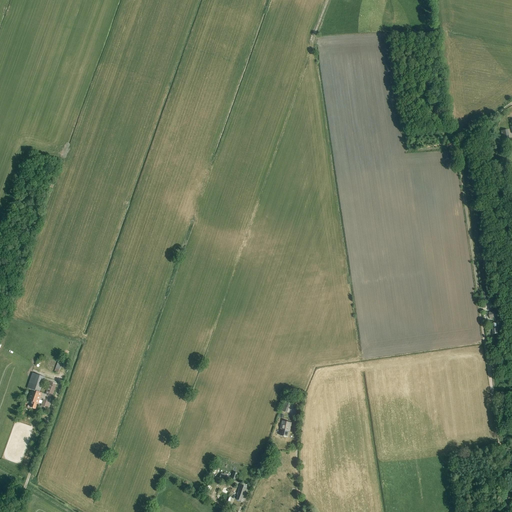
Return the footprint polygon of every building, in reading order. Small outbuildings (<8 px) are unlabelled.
[(503,143),(510,142),(507,130),(501,131),(503,143)] [(496,323),(492,323),(493,334),(498,334),(498,330),(502,330),(502,328),(502,325),(501,325),(501,319),(495,319),(496,323)] [(59,373),(63,363),(58,361),(54,372),(59,373)] [(57,385),(50,382),(45,394),(42,393),(40,393),(45,377),(32,373),(27,388),(32,390),(28,400),(32,401),(30,407),(36,409),(38,403),(40,398),(43,399),(41,406),(48,409),(49,404),(50,400),(51,401),(57,385)] [(282,411),(286,413),(291,401),(286,399),(282,411)] [(290,431),(291,423),(282,421),(280,429),(281,430),(280,436),(287,437),(288,431),(290,431)] [(224,472),(224,474),(221,473),(219,479),(226,481),(228,476),(227,475),(228,473),(224,472)] [(243,500),(247,487),(240,485),(238,492),(237,495),(238,495),(237,500),(241,501),(241,499),(243,500)]
